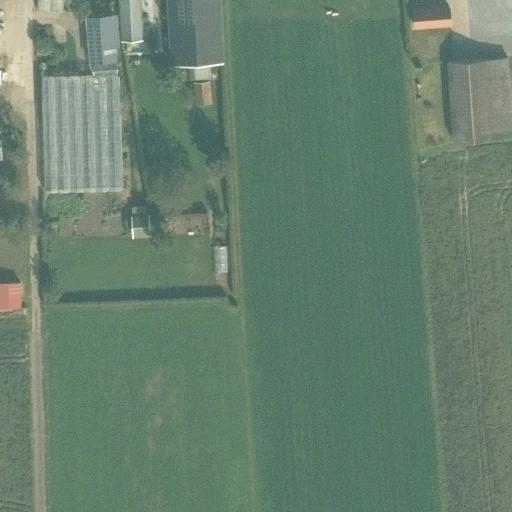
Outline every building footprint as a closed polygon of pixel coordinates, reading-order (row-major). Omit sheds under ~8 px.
[(36,0),(36,10),(62,11),(62,0),(36,0)] [(153,24),(151,0),(119,0),(121,27),(120,27),(120,39),(126,39),(141,39),(140,26),(140,25),(153,24)] [(219,0),(166,0),(170,65),(222,63),(219,0)] [(451,26),(450,7),(411,10),(413,29),(451,26)] [(116,14),(85,16),(89,63),(116,61),(116,51),(119,51),(116,14)] [(447,62),(453,142),(511,137),(511,135),(506,58),(447,62)] [(188,67),(189,79),(210,78),(210,65),(188,67)] [(38,79),(44,190),(123,187),(118,75),(38,79)] [(195,105),(212,104),(209,81),(193,83),(195,105)] [(130,215),(132,238),(150,236),(148,214),(130,215)] [(0,308),(20,308),(19,283),(0,282),(0,308)]
